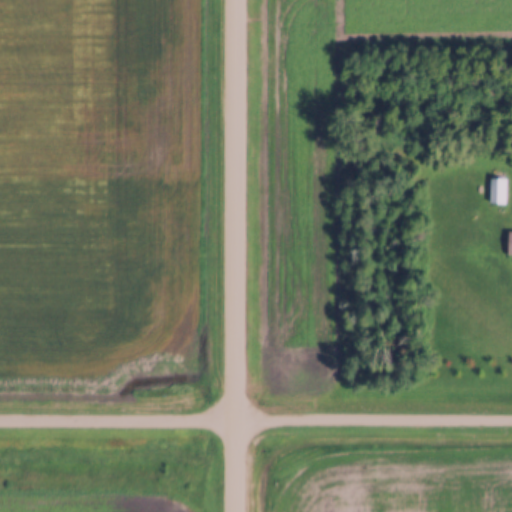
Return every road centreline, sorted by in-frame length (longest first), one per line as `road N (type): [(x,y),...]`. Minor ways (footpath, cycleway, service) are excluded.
road 1 (tertiary): [(235,511),(236,0)]
road 2 (residential): [(511,421),(0,422)]
